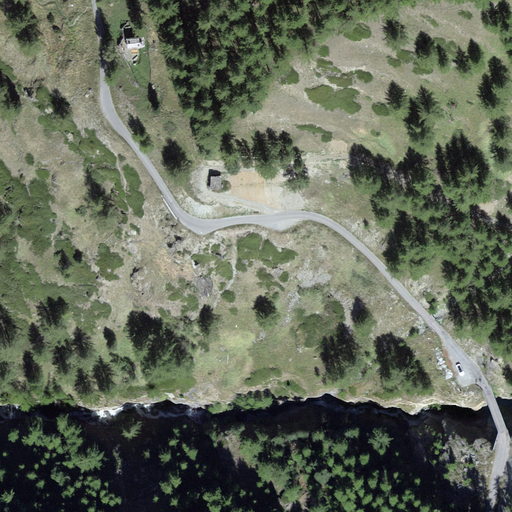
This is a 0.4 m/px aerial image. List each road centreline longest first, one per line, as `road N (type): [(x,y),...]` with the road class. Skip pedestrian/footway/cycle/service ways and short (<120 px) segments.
road 1 (unclassified): [(93,0),(117,113),(137,162),(180,209),(197,225),(322,219),(358,242),(483,384),(506,451),(493,511)]
road 2 (track): [(288,217),(203,194),(199,170),(267,171),(334,156),(399,172),(511,221)]
